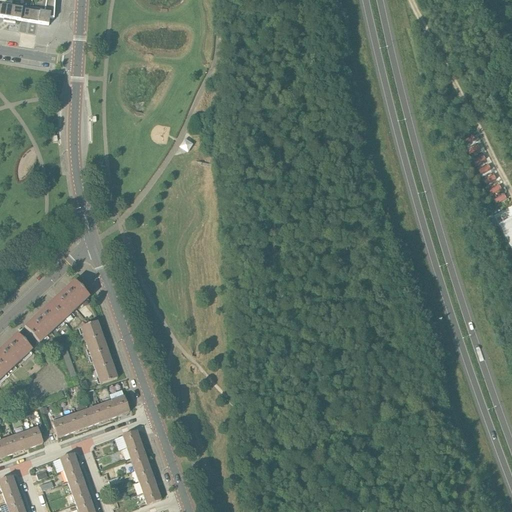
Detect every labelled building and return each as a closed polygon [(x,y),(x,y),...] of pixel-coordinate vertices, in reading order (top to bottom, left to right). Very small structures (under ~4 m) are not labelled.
[(31,9),(29,24),(48,27),(49,19),(54,20),(54,0),(46,0),(44,11),(31,9)] [(0,3),(0,18),(4,19),(3,22),(9,23),(12,5),(0,3)] [(12,5),(9,23),(15,24),(15,21),(29,24),(31,9),(12,5)] [(182,149),(190,154),(195,146),(187,141),(182,149)] [(511,289),(511,254),(499,219),(478,226),(502,293),(511,289)] [(49,307),(63,322),(88,299),(74,283),(64,293),(63,292),(58,296),(59,298),(49,307)] [(63,322),(49,307),(39,316),(38,315),(33,320),(34,321),(24,330),(38,346),(63,322)] [(90,357),(107,351),(97,323),(80,329),(90,357)] [(0,351),(0,369),(6,376),(31,352),(16,337),(6,346),(5,345),(0,350),(1,351),(0,351)] [(75,376),(67,351),(62,353),(71,378),(75,376)] [(107,351),(90,357),(100,385),(117,380),(107,351)] [(80,395),(77,387),(69,390),(71,398),(80,395)] [(124,398),(111,403),(117,418),(129,414),(124,398)] [(117,418),(111,403),(99,407),(105,422),(117,418)] [(105,422),(99,407),(87,411),(93,426),(105,422)] [(93,426),(87,411),(76,415),(81,431),(93,426)] [(81,431),(76,415),(64,420),(69,435),(81,431)] [(69,435),(64,420),(51,424),(57,439),(69,435)] [(37,430),(25,434),(30,449),(43,445),(37,430)] [(122,438),(126,450),(140,445),(136,433),(122,438)] [(30,449),(25,434),(13,438),(18,453),(30,449)] [(18,453),(13,438),(1,443),(6,458),(18,453)] [(140,445),(126,450),(130,461),(144,456),(140,445)] [(63,473),(77,467),(73,456),(59,461),(63,473)] [(144,456),(130,461),(134,472),(148,467),(144,456)] [(67,484),(81,479),(77,467),(63,473),(67,484)] [(148,467),(134,472),(138,484),(152,478),(148,467)] [(38,482),(47,478),(45,472),(35,476),(38,482)] [(0,482),(0,490),(2,495),(16,490),(12,478),(0,482)] [(118,478),(108,482),(110,488),(120,485),(118,478)] [(152,478),(138,484),(142,495),(156,490),(152,478)] [(71,495),(85,490),(81,479),(67,484),(71,495)] [(42,493),(53,488),(51,483),(40,488),(42,493)] [(16,490),(2,495),(6,506),(20,501),(16,490)] [(75,506),(90,501),(85,490),(71,495),(75,506)] [(156,490),(142,495),(146,507),(161,502),(156,490)] [(116,504),(126,501),(123,494),(114,497),(116,504)] [(24,511),(20,501),(6,506),(7,511),(24,511)] [(77,511),(93,511),(90,501),(75,506),(77,511)]
